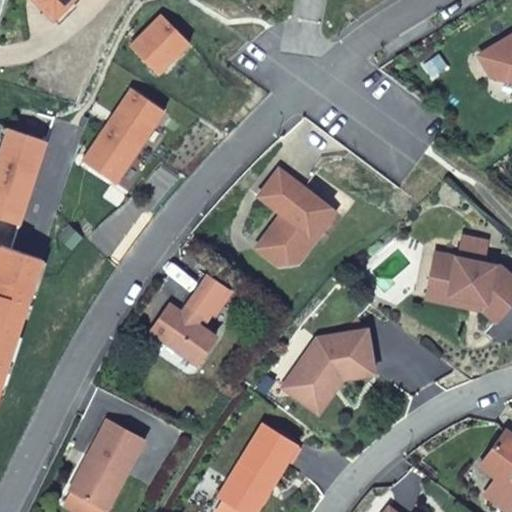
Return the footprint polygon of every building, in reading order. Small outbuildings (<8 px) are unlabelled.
[(69,0),(34,0),(39,4),(43,0),(44,0),(57,13),(69,0)] [(190,42),(161,13),(149,25),(150,26),(134,42),(133,41),(129,44),(156,72),(176,52),(178,54),(190,42)] [(511,35),(479,56),(491,76),(511,81),(511,35)] [(165,110),(131,87),(122,101),(123,102),(110,121),(109,120),(98,137),(99,138),(86,157),(85,156),(82,161),(113,182),(130,159),(131,160),(140,146),(139,145),(154,123),(155,124),(165,110)] [(0,390),(43,258),(12,248),(54,118),(22,107),(15,130),(9,127),(0,155),(0,279),(2,280),(0,286),(0,390)] [(256,248),(279,265),(296,263),(315,238),(309,233),(328,207),(278,169),(258,196),(281,214),(278,218),(281,221),(278,227),(271,228),(256,248)] [(334,212),(328,207),(309,233),(315,238),(334,212)] [(278,218),(271,228),(278,227),(281,221),(278,218)] [(511,276),(501,266),(435,253),(429,286),(450,290),(449,295),(486,303),(501,315),(511,303),(511,276)] [(296,263),(279,265),(289,272),(296,263)] [(170,305),(151,332),(197,364),(215,337),(201,327),(196,323),(201,316),(206,320),(211,313),(215,315),(231,293),(208,277),(182,314),(170,305)] [(429,286),(426,298),(482,310),(496,321),(501,315),(486,303),(449,295),(450,290),(429,286)] [(206,320),(201,316),(196,323),(201,327),(206,320)] [(317,339),(291,376),(319,396),(330,380),(343,378),(374,373),(367,330),(317,339)] [(319,396),(291,376),(283,387),(318,412),(343,378),(330,380),(319,396)] [(107,419),(76,478),(91,486),(84,498),(107,511),(108,511),(145,440),(107,419)] [(263,425),(219,496),(224,499),(240,508),(246,511),(257,509),(270,489),(266,486),(270,479),(274,481),(296,445),(263,425)] [(511,434),(506,430),(480,466),(497,478),(511,488),(511,434)] [(91,486),(76,478),(69,490),(73,492),(65,507),(74,511),(106,511),(107,511),(84,498),(91,486)] [(511,511),(511,488),(497,478),(485,494),(510,511),(511,511)] [(266,486),(270,489),(274,481),(270,479),(266,486)] [(237,511),(240,508),(224,499),(216,511),(237,511)]
